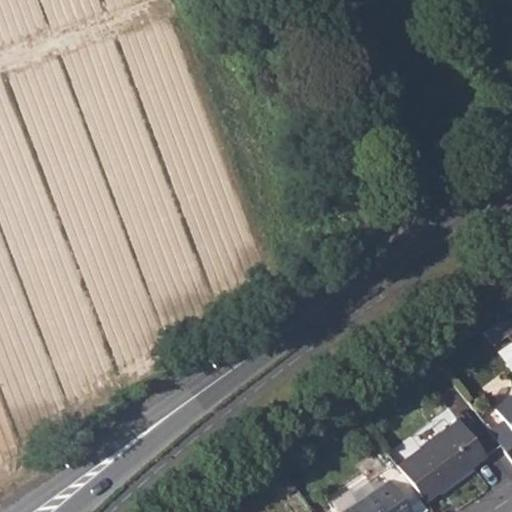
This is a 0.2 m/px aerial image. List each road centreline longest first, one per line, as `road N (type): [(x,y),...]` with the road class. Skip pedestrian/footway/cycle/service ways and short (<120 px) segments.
road 1 (secondary): [(89,479),(511,174)]
road 2 (track): [(511,113),(453,0)]
